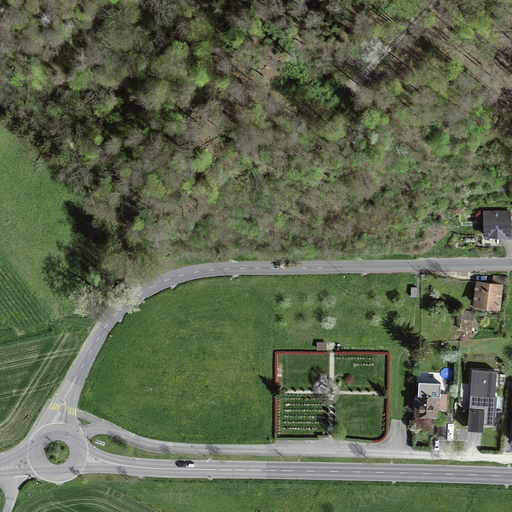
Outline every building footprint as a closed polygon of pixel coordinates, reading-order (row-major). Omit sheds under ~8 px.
[(485,236),(509,235),(509,213),(485,213),(485,236)] [(477,293),(478,294),(477,304),(497,307),(500,286),(478,283),(477,293)] [(469,317),(473,317),(474,312),(463,311),(462,318),(468,319),(469,317)] [(483,423),(494,424),(497,371),(472,370),(470,395),(473,396),(472,409),(469,409),(468,426),(483,427),(483,423)] [(435,415),(435,406),(445,407),(445,396),(439,396),(440,383),(419,382),(417,414),(435,415)] [(453,423),(438,422),(438,435),(446,435),(452,435),(453,423)]
